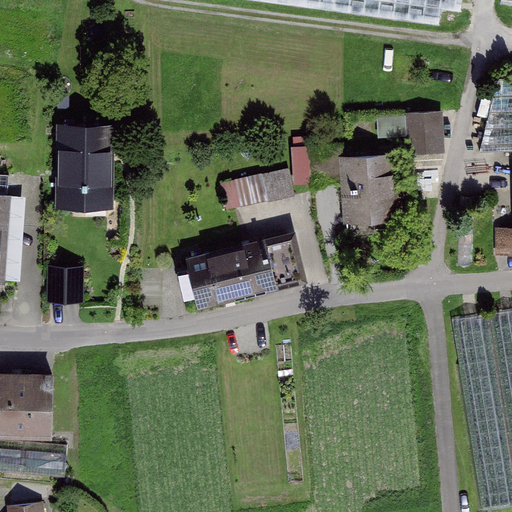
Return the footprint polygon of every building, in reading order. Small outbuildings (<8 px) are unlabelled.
[(471,0),(306,0),(469,21),(471,0)] [(511,76),(498,87),(489,146),(511,143),(511,76)] [(444,112),(418,113),(419,145),(445,144),(444,112)] [(122,129),(65,127),(64,205),(121,206),(122,129)] [(297,185),(314,184),(312,142),(295,143),(297,185)] [(392,225),(391,155),(351,155),(351,225),(392,225)] [(292,170),(222,184),(229,220),(299,206),(292,170)] [(0,281),(9,282),(13,190),(0,189),(0,281)] [(196,259),(208,305),(314,277),(302,231),(196,259)] [(83,300),(85,265),(55,264),(53,299),(83,300)] [(511,308),(476,315),(505,496),(511,494),(511,308)] [(416,326),(352,331),(365,511),(415,511),(431,511),(416,326)] [(57,375),(0,374),(0,421),(57,422),(57,375)]
